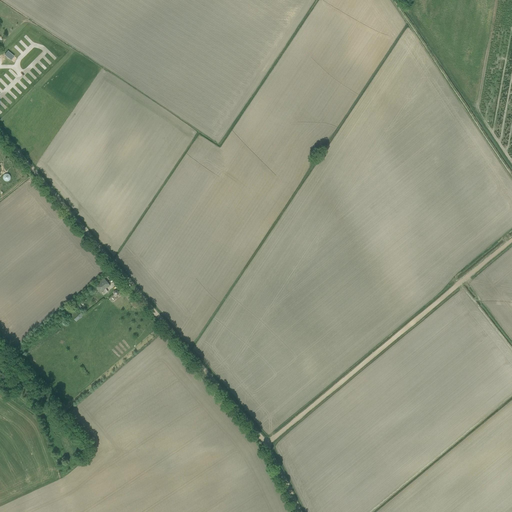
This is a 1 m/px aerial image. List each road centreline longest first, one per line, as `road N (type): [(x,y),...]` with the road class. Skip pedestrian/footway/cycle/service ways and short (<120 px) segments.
road 1 (track): [(297,511),(266,445),(3,138)]
road 2 (track): [(266,445),(511,239)]
